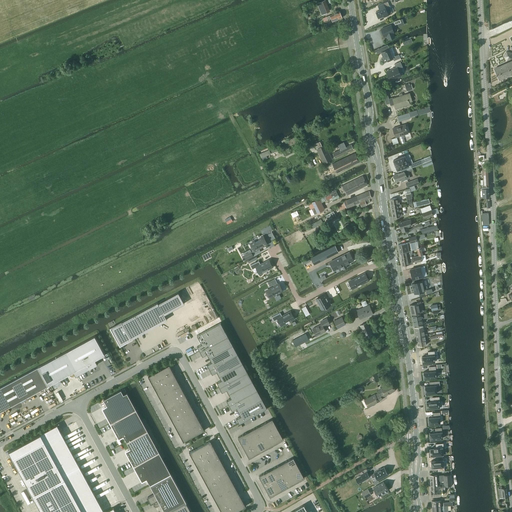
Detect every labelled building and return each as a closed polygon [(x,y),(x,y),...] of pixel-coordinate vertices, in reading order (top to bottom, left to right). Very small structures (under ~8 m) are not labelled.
[(325,1),(319,3),(322,12),(328,10),(325,1)] [(390,8),(388,2),(378,6),(380,5),(381,8),(379,9),(379,10),(376,11),(378,18),(383,15),(384,17),(388,15),(392,13),(390,8)] [(339,11),(326,17),(328,20),(331,18),(333,21),(342,17),(341,15),(340,11),(339,11)] [(381,29),(384,37),(387,36),(388,40),(394,38),(393,33),(394,33),(391,25),(381,29)] [(387,44),(381,47),(383,52),(381,52),(383,57),(382,58),(382,59),(382,60),(383,61),(385,61),(385,62),(393,58),(394,61),(403,57),(402,54),(399,55),(399,54),(395,56),(394,54),(393,53),(391,54),(389,49),(387,44)] [(507,61),(511,58),(511,57),(511,53),(506,51),(503,56),(507,61)] [(390,81),(401,76),(398,69),(403,67),(400,61),(394,64),(396,67),(387,72),(390,81)] [(499,79),(511,73),(511,61),(495,69),(499,79)] [(402,96),(402,94),(398,95),(399,97),(393,99),(392,98),(388,99),(390,106),(394,105),(396,108),(409,104),(408,102),(411,101),(409,94),(402,96)] [(429,112),(431,112),(429,106),(418,110),(419,115),(429,112)] [(409,118),(407,113),(397,116),(399,121),(409,118)] [(397,127),(393,128),(396,138),(400,137),(402,143),(403,143),(405,142),(402,135),(407,134),(405,125),(397,127)] [(323,163),(332,159),(323,140),(314,144),(323,163)] [(345,147),(344,144),(343,142),(338,145),(340,150),(333,153),(335,158),(347,152),(348,156),(332,164),(337,173),(359,162),(355,153),(350,155),(349,152),(353,149),(351,144),(345,147)] [(407,162),(405,156),(404,156),(394,160),(393,160),(393,161),(397,170),(408,166),(410,165),(411,168),(422,164),(420,160),(410,164),(409,161),(407,162)] [(480,185),(489,185),(488,167),(483,167),(483,179),(480,180),(480,185)] [(403,171),(401,172),(400,172),(396,174),(393,175),(395,181),(399,180),(400,179),(401,181),(407,179),(405,174),(408,173),(408,172),(407,170),(403,171)] [(347,195),(367,185),(362,176),(342,186),(347,195)] [(421,188),(435,182),(434,178),(419,184),(421,188)] [(407,188),(419,183),(417,179),(406,183),(407,188)] [(327,194),(324,195),(325,195),(326,197),(328,195),(331,194),(332,198),(338,195),(335,189),(327,193),(327,194)] [(369,191),(344,201),(344,202),(347,208),(360,203),(361,207),(366,205),(366,203),(370,202),(369,199),(371,198),(369,191)] [(325,195),(308,204),(309,205),(311,209),(314,215),(317,213),(323,210),(320,203),(321,203),(327,200),(326,197),(325,195)] [(399,210),(399,208),(402,207),(401,207),(392,208),(393,217),(400,216),(402,216),(401,209),(399,210)] [(439,213),(437,208),(422,214),(424,218),(439,213)] [(333,211),(325,216),(328,220),(336,215),(333,211)] [(310,225),(312,229),(323,223),(321,219),(310,225)] [(410,219),(399,223),(400,229),(401,228),(402,232),(408,230),(407,226),(412,225),(410,219)] [(438,230),(437,225),(429,227),(428,227),(427,227),(427,228),(420,230),(422,234),(438,230)] [(409,238),(410,242),(410,243),(415,242),(417,241),(417,240),(425,238),(424,234),(420,235),(409,238)] [(251,252),(242,257),(244,260),(256,254),(260,252),(259,248),(263,246),(262,245),(267,243),(263,237),(250,244),(254,250),(251,252)] [(398,245),(400,253),(410,251),(412,250),(416,249),(415,242),(410,243),(410,242),(407,243),(398,245)] [(335,245),(324,251),(328,258),(339,252),(337,248),(336,246),(335,245)] [(324,251),(311,258),(314,265),(328,258),(324,251)] [(345,269),(347,268),(345,265),(354,261),(349,252),(339,257),(345,269)] [(345,269),(339,257),(329,262),(334,271),(342,266),(344,269),(345,269)] [(258,261),(250,265),(252,269),(256,267),(259,274),(272,267),(269,261),(265,263),(265,262),(260,264),(258,261)] [(424,266),(410,269),(413,279),(427,276),(424,266)] [(358,277),(349,281),(352,288),(363,283),(369,280),(368,279),(365,274),(358,278),(358,277)] [(427,294),(426,289),(427,288),(427,287),(427,286),(426,285),(425,285),(423,280),(412,284),(414,293),(418,292),(419,296),(427,294)] [(275,286),(266,291),(269,298),(283,291),(279,284),(275,287),(275,286)] [(324,294),(316,299),(320,306),(322,305),(324,308),(330,305),(324,294)] [(110,327),(120,345),(167,320),(160,306),(167,302),(165,299),(158,303),(158,302),(110,327)] [(412,314),(420,313),(423,312),(421,302),(417,302),(417,303),(410,305),(412,314)] [(360,319),(372,314),(369,305),(356,310),(360,319)] [(280,313),(272,317),(274,321),(277,319),(281,326),(294,318),(291,312),(286,315),(286,314),(282,316),(280,313)] [(338,329),(346,324),(341,316),(333,321),(338,329)] [(322,324),(313,329),(316,336),(326,331),(323,327),(329,324),(327,318),(320,321),(322,324)] [(365,338),(373,334),(370,328),(367,322),(360,326),(365,338)] [(197,346),(200,351),(228,336),(220,323),(197,335),(202,344),(197,346)] [(305,333),(292,339),(296,346),(309,340),(305,333)] [(95,336),(39,366),(49,385),(73,372),(76,376),(97,364),(95,360),(105,354),(95,336)] [(207,354),(209,358),(233,345),(228,336),(200,351),(202,356),(207,354)] [(207,364),(210,369),(238,354),(233,345),(209,358),(211,362),(207,364)] [(422,358),(421,358),(422,362),(423,363),(426,363),(430,363),(430,362),(434,362),(434,356),(435,356),(434,351),(428,352),(428,354),(425,355),(426,356),(422,356),(422,358)] [(217,372),(219,376),(243,363),(238,354),(210,369),(212,374),(217,372)] [(217,382),(219,387),(247,372),(243,363),(219,376),(221,380),(217,382)] [(169,365),(159,370),(162,377),(173,371),(169,365)] [(0,411),(49,385),(39,366),(0,387),(0,411)] [(427,372),(423,372),(424,378),(427,378),(427,379),(431,378),(436,377),(435,366),(429,367),(429,370),(426,370),(427,372)] [(162,377),(159,370),(148,376),(152,383),(162,377)] [(162,377),(166,384),(176,378),(173,371),(162,377)] [(226,390),(229,394),(252,381),(247,372),(219,387),(222,392),(226,390)] [(152,383),(155,389),(166,384),(162,377),(152,383)] [(176,378),(166,384),(169,390),(180,384),(176,378)] [(227,400),(229,405),(257,390),(252,381),(229,394),(231,398),(227,400)] [(429,385),(424,386),(425,394),(437,393),(436,386),(440,385),(439,381),(429,382),(429,385)] [(381,397),(385,395),(385,396),(395,390),(391,383),(381,389),(378,391),(379,393),(381,397)] [(169,390),(166,384),(155,389),(159,396),(169,390)] [(183,391),(180,384),(169,390),(173,396),(183,391)] [(121,390),(103,399),(107,405),(112,414),(107,417),(110,423),(136,409),(127,392),(123,394),(121,390)] [(159,396),(162,402),(173,396),(169,390),(159,396)] [(236,408),(238,412),(262,399),(257,390),(229,405),(232,410),(236,408)] [(173,396),(176,403),(187,397),(183,391),(173,396)] [(381,397),(379,393),(375,395),(375,394),(364,400),(368,407),(379,401),(382,399),(381,397)] [(173,396),(162,402),(166,409),(176,403),(173,396)] [(430,402),(426,402),(427,409),(443,407),(442,402),(441,403),(441,396),(432,397),(433,400),(430,400),(430,402)] [(190,404),(187,397),(176,403),(180,409),(190,404)] [(236,418),(239,423),(267,408),(262,399),(238,412),(241,416),(236,418)] [(166,409),(169,415),(180,409),(176,403),(166,409)] [(190,404),(180,409),(183,416),(194,410),(190,404)] [(136,409),(110,423),(114,429),(118,427),(123,436),(127,442),(148,431),(136,409)] [(173,422),(183,416),(180,409),(169,415),(173,422)] [(183,416),(187,422),(197,417),(194,410),(183,416)] [(428,419),(428,423),(429,423),(429,424),(432,424),(432,425),(435,424),(440,423),(439,417),(440,417),(440,412),(433,413),(433,416),(431,416),(431,418),(428,418),(428,419)] [(173,422),(176,428),(187,422),(183,416),(173,422)] [(197,417),(187,422),(190,429),(201,423),(197,417)] [(272,432),(273,432),(278,429),(272,419),(266,422),(272,432)] [(176,428),(180,435),(190,429),(187,422),(176,428)] [(272,432),(266,422),(261,425),(266,435),(272,432)] [(201,423),(190,429),(194,436),(204,430),(204,431),(205,430),(201,423)] [(104,511),(57,424),(8,451),(41,511),(115,511),(113,507),(104,511)] [(261,425),(255,428),(261,438),(266,435),(261,425)] [(430,438),(430,439),(433,439),(433,440),(437,439),(442,438),(441,432),(442,432),(441,427),(435,428),(435,431),(432,431),(432,432),(429,433),(429,434),(429,438),(430,438)] [(261,438),(255,428),(249,431),(255,441),(261,438)] [(190,429),(180,435),(184,442),(184,441),(194,436),(190,429)] [(278,429),(273,432),(272,432),(278,442),(283,439),(278,429)] [(148,431),(127,442),(130,448),(135,457),(130,459),(134,466),(159,452),(148,431)] [(249,431),(244,434),(249,444),(255,441),(249,431)] [(272,432),(266,435),(272,445),(278,442),(272,432)] [(249,444),(244,434),(238,437),(243,447),(249,444)] [(266,448),(272,445),(266,435),(261,438),(266,448)] [(266,448),(261,438),(255,441),(260,452),(266,448)] [(210,441),(200,447),(203,453),(214,448),(210,441)] [(260,452),(255,441),(249,444),(255,455),(260,452)] [(433,448),(430,448),(430,455),(443,454),(442,447),(444,447),(443,442),(435,443),(436,446),(433,446),(433,448)] [(255,455),(249,444),(243,447),(249,458),(255,455)] [(483,445),(485,465),(491,465),(489,445),(483,445)] [(193,459),(203,453),(200,447),(190,452),(189,452),(193,459)] [(214,448),(203,453),(207,460),(218,454),(214,448)] [(159,452),(134,466),(137,472),(142,470),(146,478),(149,483),(150,485),(171,473),(159,452)] [(193,459),(196,466),(207,460),(203,453),(193,459)] [(218,454),(207,460),(210,466),(221,461),(218,454)] [(287,460),(293,471),(299,468),(293,457),(287,460)] [(210,466),(207,460),(196,466),(200,472),(210,466)] [(287,460),(282,463),(287,474),(293,471),(287,460)] [(443,460),(431,461),(432,467),(435,467),(435,468),(437,468),(438,471),(444,471),(444,466),(443,466),(443,460)] [(221,461),(210,466),(214,473),(225,467),(221,461)] [(276,466),(282,477),(287,474),(282,463),(276,466)] [(200,472),(203,478),(214,473),(210,466),(200,472)] [(270,470),(276,480),(282,477),(276,466),(270,470)] [(225,467),(214,473),(218,479),(228,474),(225,467)] [(371,475),(373,477),(376,476),(378,480),(388,474),(384,467),(381,469),(380,469),(377,471),(374,473),(371,475)] [(299,468),(293,471),(299,481),(304,478),(299,468)] [(265,473),(270,483),(276,480),(270,470),(265,473)] [(293,471),(287,474),(293,484),(299,481),(293,471)] [(367,472),(356,479),(359,484),(370,477),(367,472)] [(154,493),(148,497),(151,503),(153,502),(156,507),(160,504),(164,511),(167,511),(186,502),(171,473),(150,485),(154,493)] [(207,485),(218,479),(214,473),(203,478),(207,485)] [(259,476),(264,486),(270,483),(265,473),(259,476)] [(232,480),(228,474),(218,479),(221,486),(232,480)] [(287,474),(282,477),(287,487),(293,484),(287,474)] [(287,487),(282,477),(276,480),(281,490),(287,487)] [(207,485),(211,491),(221,486),(218,479),(207,485)] [(232,480),(221,486),(225,492),(235,486),(232,480)] [(276,480),(270,483),(276,493),(281,490),(276,480)] [(373,488),(378,497),(378,496),(381,494),(381,495),(385,493),(384,492),(388,490),(383,482),(373,488)] [(270,483),(264,486),(270,496),(276,493),(270,483)] [(431,491),(431,496),(443,495),(442,489),(445,489),(444,486),(444,483),(440,484),(440,485),(440,487),(439,487),(439,489),(438,489),(438,490),(431,491)] [(225,492),(221,486),(211,491),(214,498),(225,492)] [(235,486),(225,492),(228,499),(239,493),(235,486)] [(500,498),(507,497),(506,488),(499,489),(500,498)] [(368,489),(362,492),(365,498),(371,495),(368,489)] [(214,498),(218,504),(228,499),(225,492),(214,498)] [(239,493),(228,499),(232,505),(242,499),(239,493)] [(218,504),(221,511),(232,505),(228,499),(218,504)] [(242,499),(232,505),(235,511),(246,506),(242,499)] [(167,511),(191,511),(186,502),(167,511)]
